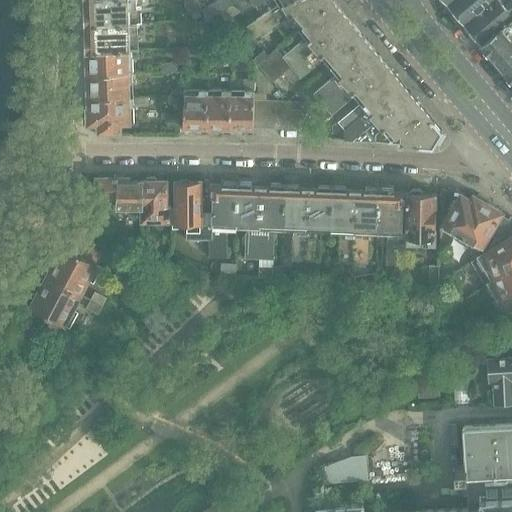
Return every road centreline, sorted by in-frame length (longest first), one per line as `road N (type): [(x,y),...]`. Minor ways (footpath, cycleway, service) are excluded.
road 1 (residential): [(45,152),(510,163)]
road 2 (secondary): [(375,0),(510,163)]
road 3 (secondary): [(511,127),(404,0)]
road 4 (residential): [(45,152),(66,91),(63,0)]
